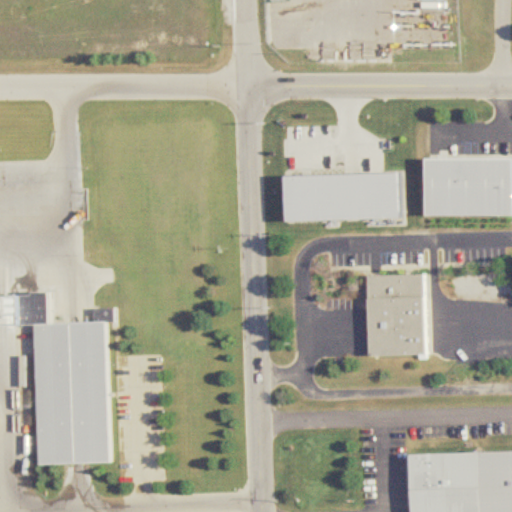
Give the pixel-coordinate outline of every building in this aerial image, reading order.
[(429,160),(511,160),(511,217),(429,217),(429,160)] [(287,178),(402,174),(403,219),(289,223),(287,178)] [(372,277),(374,357),(431,356),(430,276),(372,277)] [(39,326),(44,466),(115,463),(110,323),(39,326)] [(414,511),(413,456),(511,453),(511,511),(414,511)]
